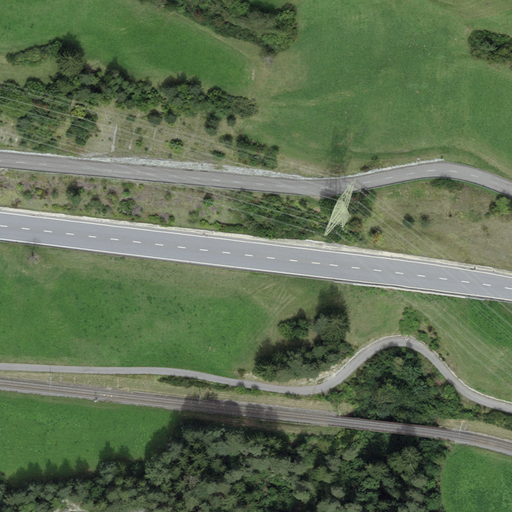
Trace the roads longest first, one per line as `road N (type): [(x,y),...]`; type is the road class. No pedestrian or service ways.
road 1 (tertiary): [(0,160),(307,187),(427,168),(511,189)]
road 2 (primary): [(511,289),(0,226)]
